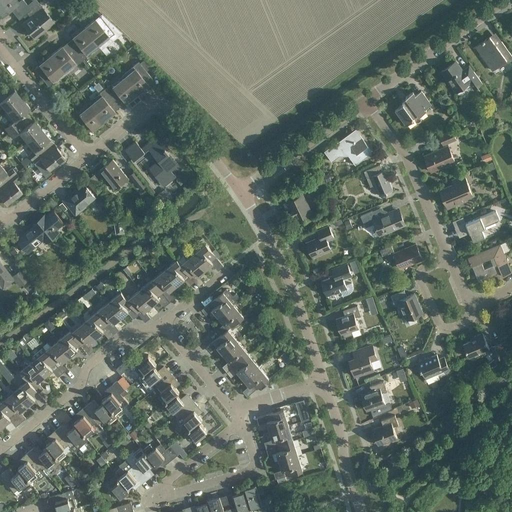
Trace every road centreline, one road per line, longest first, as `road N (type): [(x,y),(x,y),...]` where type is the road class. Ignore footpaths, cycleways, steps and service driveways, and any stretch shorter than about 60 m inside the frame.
road 1 (residential): [(241,425),(259,473),(156,501),(156,492),(226,432)]
road 2 (residential): [(322,380),(282,266),(239,190)]
road 3 (residential): [(86,155),(142,109),(162,105),(239,190)]
road 4 (residential): [(160,324),(128,333),(0,447)]
road 5 (residential): [(448,259),(405,154),(366,102)]
road 6 (residential): [(366,102),(508,0)]
road 7 (residential): [(239,190),(366,102)]
road 8 (residential): [(359,511),(322,380)]
road 9 (residential): [(448,259),(419,280),(439,323),(465,321),(472,303)]
